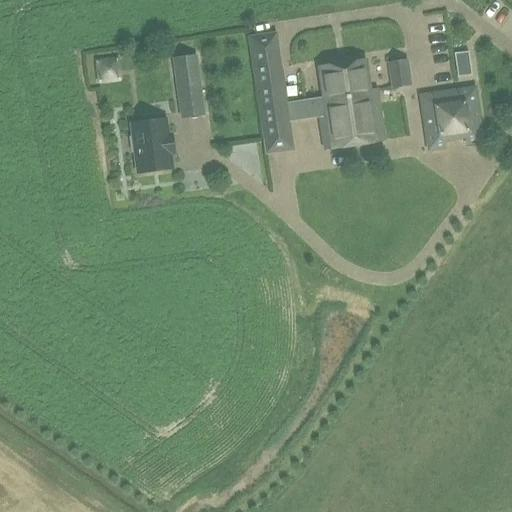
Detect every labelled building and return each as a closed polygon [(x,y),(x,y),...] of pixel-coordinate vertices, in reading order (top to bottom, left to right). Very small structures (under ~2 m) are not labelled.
[(252,52),(265,139),(289,135),(287,120),(285,105),(277,48),(252,52)] [(470,75),(467,52),(452,54),(456,77),(470,75)] [(201,97),(196,55),(173,58),(178,100),(201,97)] [(325,149),(382,141),(375,90),(369,91),(364,61),(319,68),(323,99),(285,105),(287,120),(320,115),(325,149)] [(406,61),(389,64),(393,87),(409,85),(406,61)] [(473,89),(421,97),(429,149),(444,147),(442,134),(464,130),(466,144),(481,141),(473,89)] [(190,116),(191,142),(212,142),(210,115),(190,116)] [(165,119),(131,124),(132,136),(135,136),(138,153),(135,153),(137,173),(172,169),(165,119)] [(347,239),(354,213),(329,206),(322,232),(347,239)]
